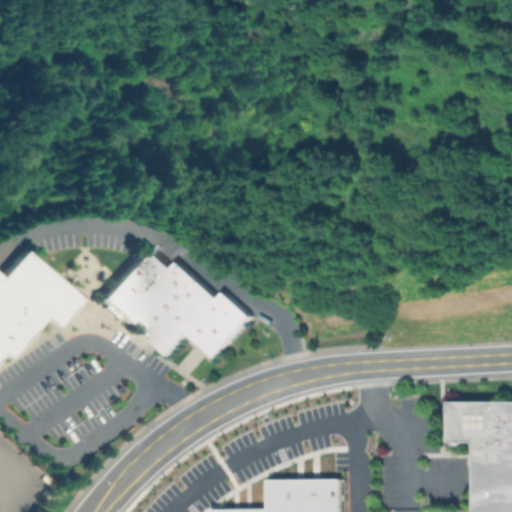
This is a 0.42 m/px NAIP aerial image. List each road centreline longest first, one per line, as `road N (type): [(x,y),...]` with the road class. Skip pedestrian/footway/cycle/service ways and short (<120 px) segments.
road 1 (tertiary): [(99,511),(149,454),(215,408),(297,376),(369,366)]
road 2 (tertiary): [(369,366),(511,358)]
